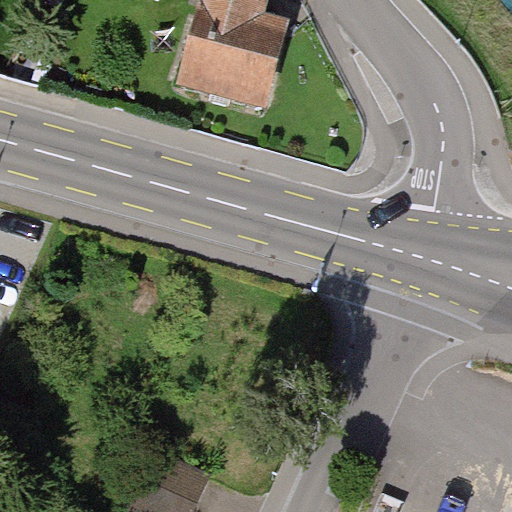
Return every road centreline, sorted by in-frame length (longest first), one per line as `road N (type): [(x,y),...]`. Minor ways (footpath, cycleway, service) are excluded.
road 1 (primary): [(420,258),(0,139)]
road 2 (residential): [(420,258),(437,212),(442,118),(426,83),(356,0)]
road 3 (residential): [(420,258),(313,511)]
